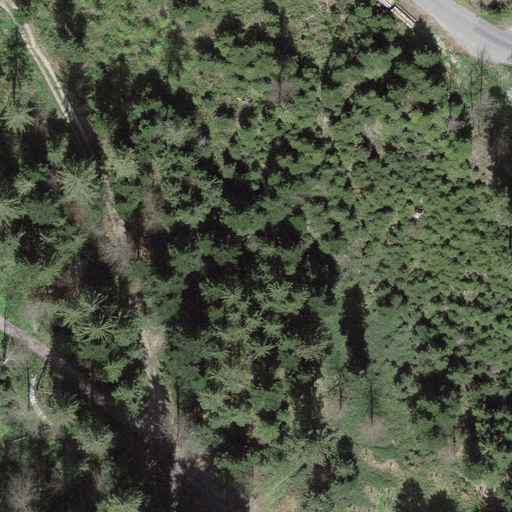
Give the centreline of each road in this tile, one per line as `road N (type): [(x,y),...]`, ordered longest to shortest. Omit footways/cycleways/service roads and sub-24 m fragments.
road 1 (track): [(0,26),(91,171),(160,459)]
road 2 (track): [(160,459),(0,332)]
